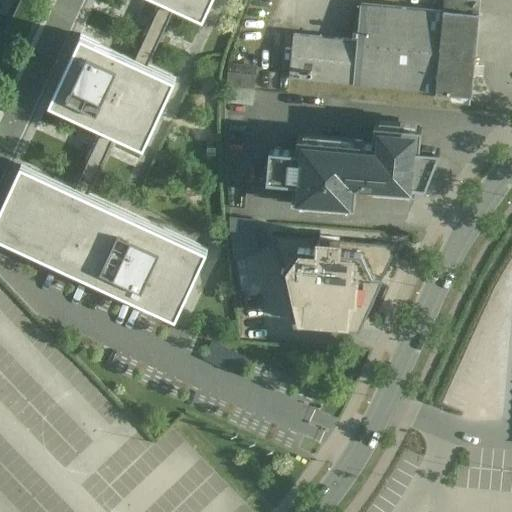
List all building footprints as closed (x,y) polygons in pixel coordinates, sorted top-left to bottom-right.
[(169,0),(153,0),(144,22),(134,42),(147,49),(157,28),(169,0)] [(480,0),(444,0),(436,91),(472,95),(480,0)] [(443,11),(361,3),(357,40),(353,83),(436,91),(443,11)] [(66,51),(50,85),(105,110),(116,116),(144,129),(175,62),(147,49),(134,42),(81,18),(66,51)] [(357,40),(293,34),(289,77),(353,83),(357,40)] [(256,75),(228,72),(227,87),(254,90),(256,75)] [(254,90),(227,87),(225,102),(253,105),(254,90)] [(116,116),(105,110),(85,153),(77,169),(88,174),(96,158),(116,116)] [(271,149),(269,181),(295,183),(293,201),(355,206),(357,181),(371,182),(370,190),(418,193),(418,187),(427,187),(440,152),(421,150),(422,128),(375,124),(374,144),(298,138),(298,151),(271,149)] [(7,177),(0,191),(0,216),(109,267),(178,299),(210,231),(117,188),(88,174),(77,169),(22,144),(7,177)] [(251,222),(231,220),(230,232),(250,233),(251,222)] [(338,247),(294,244),(290,289),(292,290),(291,298),(289,298),(287,324),(331,328),(332,316),(340,317),(341,310),(333,309),(335,286),(338,247)] [(242,374),(249,357),(213,342),(206,359),(242,374)]
